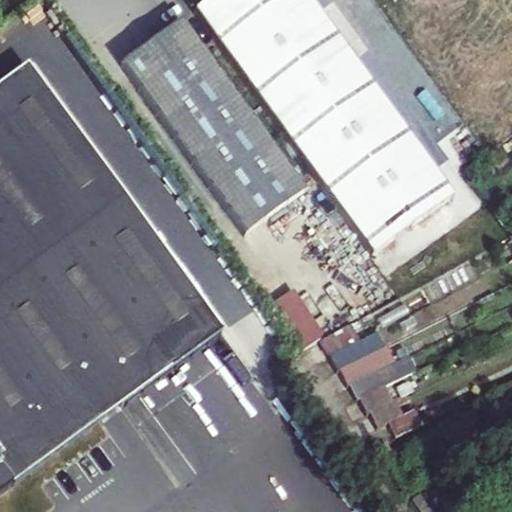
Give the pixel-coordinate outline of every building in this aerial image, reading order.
[(308,0),(210,0),(193,13),(373,255),(454,195),(308,0)] [(180,22),(120,67),(246,236),(306,191),(180,22)] [(30,68),(0,89),(0,461),(17,484),(223,336),(30,68)] [(306,314),(289,324),(305,349),(321,339),(306,314)] [(326,359),(353,346),(343,328),(318,342),(326,359)] [(353,346),(326,359),(333,372),(336,371),(359,359),(362,358),(377,350),(371,336),(353,346)] [(344,387),(346,386),(369,375),(389,365),(381,348),(377,350),(362,358),(359,359),(336,371),(344,387)] [(369,375),(346,386),(354,401),(357,400),(380,389),(382,388),(414,373),(406,357),(389,365),(369,375)] [(368,415),(390,404),(382,388),(380,389),(357,400),(365,416),(368,415)] [(375,430),(387,425),(401,418),(394,403),(390,404),(368,415),(375,430)] [(413,413),(401,418),(387,425),(394,440),(419,428),(413,413)] [(475,414),(442,428),(448,444),(482,429),(475,414)] [(391,458),(385,444),(374,449),(383,462),(391,458)] [(0,461),(0,496),(17,484),(0,461)] [(511,511),(511,497),(499,504),(502,511),(511,511)] [(426,511),(418,499),(412,503),(417,511),(426,511)]
